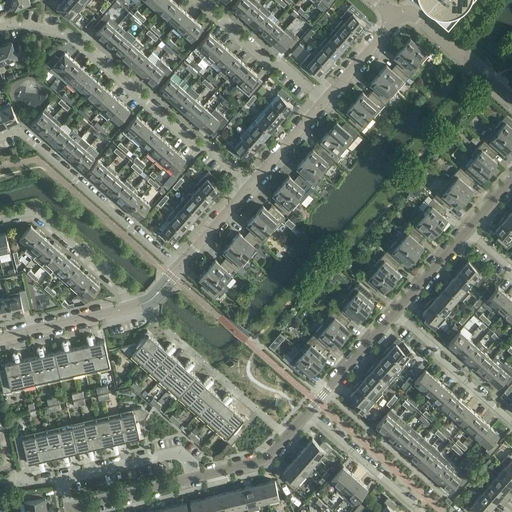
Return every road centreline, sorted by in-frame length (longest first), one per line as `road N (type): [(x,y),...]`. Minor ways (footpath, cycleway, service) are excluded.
road 1 (residential): [(0,28),(18,23),(66,32),(195,146),(251,184)]
road 2 (residential): [(175,270),(23,135),(0,138)]
road 3 (residential): [(131,307),(127,293),(41,216),(0,221)]
road 4 (residential): [(511,423),(393,313)]
road 5 (residential): [(197,0),(323,99)]
road 6 (residential): [(420,511),(306,411)]
road 7 (residential): [(511,103),(413,14),(394,14)]
road 8 (residential): [(62,480),(173,453),(191,478)]
road 9 (residential): [(191,478),(264,459),(306,411)]
road 10 (residential): [(0,338),(131,307)]
road 11 (residential): [(306,411),(393,313)]
road 12 (residential): [(76,511),(191,478)]
